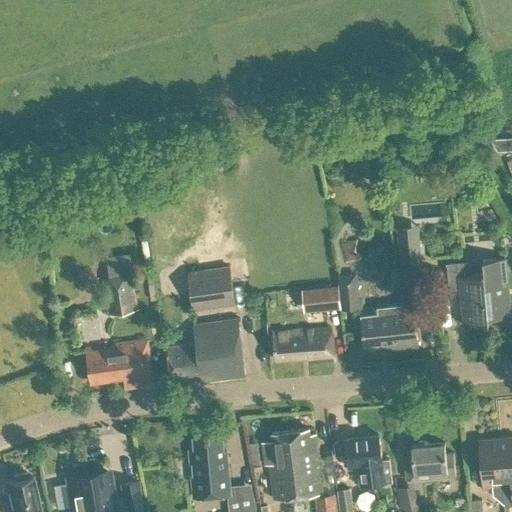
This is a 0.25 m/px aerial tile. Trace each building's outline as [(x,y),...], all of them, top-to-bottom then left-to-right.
[(511,136),(490,137),(497,150),(511,149),(511,136)] [(418,226),(399,228),(402,268),(404,268),(419,267),(421,266),(418,226)] [(344,262),(362,258),(356,249),(357,238),(341,242),(344,262)] [(484,274),(471,275),(469,261),(447,263),(449,289),(462,288),(462,293),(461,293),(464,325),(489,323),(488,317),(511,315),(506,257),(483,259),(484,274)] [(230,265),(187,271),(193,310),(235,305),(230,265)] [(108,277),(102,278),(108,314),(139,310),(133,273),(108,277)] [(422,275),(411,277),(412,291),(423,289),(422,275)] [(339,283),(342,308),(360,306),(357,281),(339,283)] [(338,284),(301,288),(304,311),(340,307),(338,284)] [(360,314),(364,348),(390,345),(390,348),(418,345),(414,310),(413,299),(404,300),(405,303),(378,306),(378,312),(360,314)] [(245,376),(238,318),(194,324),(196,341),(168,345),(172,379),(201,376),(201,381),(245,376)] [(292,330),(274,331),(276,358),(307,356),(307,360),(333,359),(331,327),(292,330)] [(153,383),(146,339),(104,345),(104,349),(92,351),(91,347),(86,347),(91,381),(124,376),(125,387),(153,383)] [(273,499),(321,493),(314,433),(309,434),(308,428),(271,432),(272,440),(262,441),(265,464),(269,464),(273,499)] [(193,436),(194,449),(189,449),(190,462),(192,462),(193,476),(191,476),(193,497),(230,493),(226,450),(223,450),(222,434),(193,436)] [(385,460),(381,460),(378,435),(344,439),(347,467),(355,466),(356,473),(354,474),(356,484),(356,487),(388,482),(385,460)] [(511,436),(498,437),(503,502),(504,502),(506,503),(511,502),(511,436)] [(503,502),(498,437),(478,439),(483,489),(492,489),(492,492),(503,501),(503,502)] [(412,460),(405,461),(406,479),(455,475),(453,452),(445,452),(444,442),(411,445),(412,460)] [(13,479),(5,480),(12,511),(39,511),(36,500),(39,499),(36,486),(33,486),(31,475),(26,476),(25,471),(12,474),(13,479)] [(67,482),(52,484),(56,508),(71,505),(71,511),(114,511),(142,507),(137,480),(121,483),(123,496),(114,498),(109,472),(66,479),(67,482)] [(404,507),(404,511),(420,511),(414,483),(397,487),(402,507),(404,507)] [(337,489),(339,511),(353,511),(350,487),(337,489)] [(337,511),(335,493),(314,495),(316,511),(337,511)] [(470,511),(482,511),(481,500),(469,501),(470,511)]
